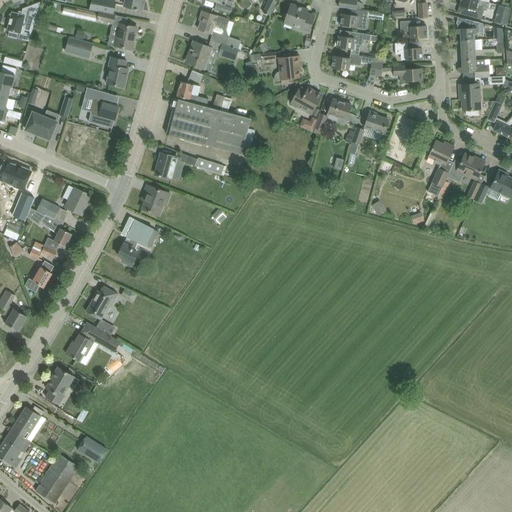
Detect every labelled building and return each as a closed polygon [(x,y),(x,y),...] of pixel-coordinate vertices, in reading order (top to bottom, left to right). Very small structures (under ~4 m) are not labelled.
[(91,0),(90,9),(99,11),(113,14),(116,1),(110,0),(91,0)] [(125,0),(125,6),(132,8),(141,10),(143,1),(140,0),(125,0)] [(209,0),(217,2),(215,9),(231,14),(233,6),(231,5),(232,0),(209,0)] [(275,0),(268,0),(263,12),(270,15),(277,1),(275,0)] [(339,0),(338,6),(348,8),(356,9),(357,0),(354,0),(339,0)] [(356,9),(356,10),(364,11),(364,10),(364,8),(364,6),(363,5),(362,3),(360,2),(359,1),(358,1),(357,0),(356,9)] [(480,0),(460,0),(459,6),(465,8),(463,14),(481,19),(484,8),(488,9),(489,2),(480,0)] [(10,19),(8,29),(9,29),(8,35),(17,37),(19,31),(20,32),(21,28),(32,31),(41,2),(39,1),(23,7),(21,13),(12,11),(12,13),(10,13),(8,19),(10,19)] [(427,3),(419,3),(419,17),(427,17),(427,3)] [(291,4),(288,13),(284,13),(283,17),(285,20),(284,23),(309,31),(314,16),(307,13),(308,10),(291,4)] [(499,5),(495,22),(507,25),(511,8),(499,5)] [(64,6),(63,12),(96,20),(98,13),(89,11),(77,8),(76,8),(64,6)] [(340,25),(350,26),(356,27),(366,29),(366,23),(367,17),(368,12),(364,11),(356,10),(355,15),(341,13),(340,25)] [(99,11),(97,20),(113,24),(115,15),(113,14),(99,11)] [(198,29),(208,32),(211,33),(213,25),(225,29),(228,20),(202,11),(200,17),(202,17),(198,29)] [(460,34),(460,40),(476,39),(476,33),(476,32),(483,32),(482,23),(466,19),(464,28),(456,29),(457,34),(460,34)] [(413,21),(403,21),(400,21),(401,32),(410,32),(411,38),(427,37),(426,25),(413,26),(413,21)] [(46,28),(56,31),(58,27),(58,26),(48,23),(46,28)] [(116,46),(123,47),(133,49),(135,40),(133,40),(135,27),(119,23),(116,37),(118,37),(116,46)] [(213,33),(211,39),(238,49),(240,42),(241,41),(229,37),(229,35),(228,35),(227,30),(225,29),(213,25),(211,33),(213,33)] [(84,33),(77,31),(75,37),(82,39),(84,33)] [(335,45),(337,46),(336,47),(346,49),(353,50),(354,43),(358,44),(359,39),(370,40),(371,35),(362,33),(352,32),(351,37),(338,35),(338,39),(336,39),(335,45)] [(65,51),(89,58),(93,43),(69,36),(65,51)] [(186,62),(196,66),(204,69),(211,50),(218,53),(218,54),(234,60),(238,49),(211,39),(208,47),(194,41),(186,62)] [(476,39),(460,40),(461,51),(476,50),(476,39)] [(408,42),(398,43),(395,43),(395,49),(400,49),(401,54),(405,54),(406,60),(412,60),(422,59),(422,47),(408,48),(408,42)] [(476,50),(461,51),(461,61),(477,60),(476,59),(476,50)] [(262,53),(254,54),(254,58),(255,60),(263,59),(276,58),(275,52),(262,53)] [(350,58),(343,57),(333,55),(331,68),(348,70),(349,64),(354,64),(360,64),(361,56),(350,54),(350,58)] [(278,57),(280,71),(278,72),(277,72),(277,73),(276,73),(275,74),(275,75),(274,76),(274,77),(274,78),(274,79),(274,80),(274,81),(281,80),(300,78),(298,65),(300,64),(299,55),(278,57)] [(21,67),(23,61),(5,56),(4,62),(21,67)] [(106,83),(114,85),(124,87),(128,69),(125,68),(127,60),(111,57),(108,69),(109,69),(106,83)] [(477,60),(461,61),(462,67),(458,67),(458,72),(475,72),(475,78),(482,77),(490,77),(489,64),(485,64),(484,59),(476,59),(477,60)] [(22,65),(26,71),(31,68),(27,62),(22,65)] [(377,63),(375,75),(381,76),(382,70),(393,70),(393,75),(405,75),(405,81),(422,81),(422,68),(405,69),(405,65),(382,67),(383,63),(377,63)] [(0,83),(10,87),(15,70),(1,66),(0,68),(0,83)] [(490,77),(482,77),(482,85),(490,85),(490,77)] [(511,81),(505,79),(502,85),(511,88),(511,81)] [(181,81),(177,96),(182,97),(182,100),(181,100),(207,107),(209,99),(201,97),(198,96),(200,86),(193,84),(191,84),(181,81)] [(0,95),(7,98),(10,87),(0,83),(0,95)] [(479,83),(459,84),(460,95),(462,95),(462,110),(466,110),(466,115),(479,116),(478,109),(491,109),(495,101),(480,101),(479,83)] [(300,86),(295,95),(290,103),(311,115),(317,105),(322,96),(317,93),(317,92),(308,87),(306,90),(300,86)] [(87,88),(84,98),(92,100),(89,111),(91,112),(89,122),(112,128),(114,120),(115,120),(118,106),(116,106),(106,103),(109,93),(87,87),(87,88)] [(217,94),(212,108),(221,111),(221,110),(227,112),(228,111),(230,102),(224,100),(225,97),(224,97),(217,94)] [(67,118),(73,98),(65,96),(59,115),(67,118)] [(173,108),(167,134),(176,137),(206,145),(241,155),(243,146),(250,148),(255,130),(248,128),(251,118),(228,111),(227,112),(221,110),(221,111),(212,108),(207,107),(181,100),(182,100),(174,98),(172,108),(173,108)] [(333,100),(329,110),(328,114),(338,117),(338,118),(337,119),(337,120),(338,122),(339,123),(340,124),(342,125),(343,125),(345,124),(346,123),(347,123),(347,121),(348,120),(357,124),(359,119),(356,118),(357,116),(348,113),(351,104),(339,100),(338,102),(333,100)] [(492,109),(491,110),(487,119),(494,122),(497,123),(494,130),(510,137),(511,136),(511,134),(511,133),(511,114),(506,121),(496,117),(502,104),(496,101),(495,101),(491,109),(492,109)] [(20,119),(22,113),(5,108),(5,109),(0,107),(0,122),(4,124),(6,116),(20,119)] [(320,110),(316,107),(312,115),(316,117),(320,110)] [(44,116),(37,134),(50,139),(57,122),(49,119),(52,112),(46,110),(44,116)] [(370,110),(367,120),(364,128),(383,134),(388,119),(373,114),(374,112),(370,110)] [(26,129),(37,134),(44,116),(33,112),(26,129)] [(320,113),(315,128),(313,132),(320,135),(322,130),(327,116),(320,113)] [(310,121),(307,129),(312,132),(318,119),(312,116),(310,121)] [(82,143),(79,151),(102,161),(106,149),(108,150),(110,142),(108,142),(109,140),(105,139),(107,131),(74,122),(71,131),(90,136),(88,144),(82,143)] [(351,143),(351,144),(350,147),(357,149),(364,130),(357,127),(355,131),(354,135),(353,136),(351,143)] [(432,182),(427,191),(438,196),(442,187),(445,181),(452,166),(446,164),(449,158),(454,148),(443,143),(435,140),(431,149),(428,156),(435,160),(434,162),(440,165),(432,182)] [(181,153),(179,160),(224,175),(226,166),(198,157),(181,153)] [(464,154),(460,163),(457,170),(464,173),(463,174),(470,178),(471,176),(477,179),(484,163),(464,154)] [(155,174),(165,176),(172,178),(177,158),(168,155),(167,159),(159,157),(155,174)] [(5,159),(0,170),(0,177),(16,184),(15,185),(24,189),(32,169),(24,166),(23,167),(5,159)] [(495,179),(490,188),(501,193),(498,199),(507,203),(510,198),(511,192),(511,177),(503,173),(503,172),(499,170),(495,179)] [(442,187),(438,196),(442,198),(449,183),(445,181),(442,187)] [(467,196),(473,199),(480,183),(474,181),(467,196)] [(63,196),(69,200),(66,207),(81,214),(84,208),(83,207),(85,203),(86,204),(89,196),(90,197),(91,195),(75,188),(68,184),(63,196)] [(481,184),(474,199),(481,203),(489,187),(481,184)] [(142,209),(151,212),(159,215),(165,198),(168,199),(170,194),(147,185),(144,193),(147,194),(142,209)] [(23,192),(13,214),(26,219),(35,197),(23,192)] [(42,199),(36,210),(36,211),(54,219),(59,208),(42,199)] [(380,199),(372,205),(380,215),(387,209),(380,199)] [(27,216),(31,218),(38,224),(41,221),(57,233),(53,240),(65,246),(72,234),(61,228),(63,223),(54,219),(36,211),(36,210),(31,208),(27,216)] [(219,208),(212,215),(220,222),(226,216),(219,208)] [(423,212),(412,213),(414,223),(425,222),(423,212)] [(123,246),(118,255),(123,258),(122,261),(132,265),(133,263),(138,253),(132,250),(137,241),(151,248),(159,231),(147,226),(143,224),(134,219),(126,236),(127,237),(123,246)] [(0,225),(0,232),(10,237),(14,238),(16,240),(18,234),(0,225)] [(10,246),(14,257),(24,250),(16,242),(10,246)] [(44,245),(41,251),(42,251),(41,253),(54,258),(57,251),(44,245)] [(32,247),(29,255),(39,259),(41,253),(42,251),(41,251),(32,247)] [(54,266),(45,261),(45,260),(33,280),(29,278),(24,286),(36,292),(40,285),(43,287),(52,273),(50,272),(54,266)] [(86,311),(94,316),(101,320),(111,304),(112,305),(118,294),(112,291),(103,286),(100,291),(98,290),(86,311)] [(121,296),(128,300),(133,292),(125,288),(121,296)] [(7,289),(0,300),(0,310),(4,313),(3,314),(9,317),(5,323),(9,326),(18,331),(27,316),(18,311),(14,308),(9,305),(15,295),(8,290),(7,289)] [(97,328),(91,338),(113,351),(119,341),(97,328)] [(66,353),(74,358),(80,361),(84,354),(86,355),(93,342),(79,334),(72,346),(70,345),(66,353)] [(46,397),(54,402),(59,405),(63,397),(62,397),(74,377),(66,372),(58,367),(53,375),(54,376),(47,389),(49,390),(46,397)] [(26,406),(11,429),(26,439),(31,441),(45,419),(26,406)] [(26,439),(11,429),(0,446),(0,457),(16,468),(21,459),(20,458),(31,441),(26,439)] [(87,436),(78,450),(98,463),(107,449),(87,436)] [(36,481),(40,484),(35,491),(55,504),(79,467),(60,454),(43,479),(39,476),(36,481)] [(0,511),(8,511),(12,508),(0,499),(0,511)]
